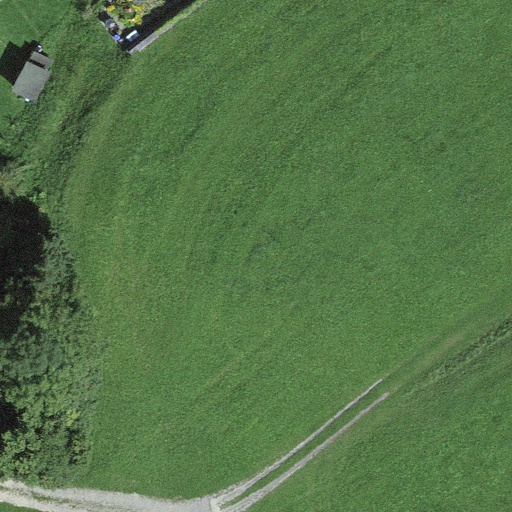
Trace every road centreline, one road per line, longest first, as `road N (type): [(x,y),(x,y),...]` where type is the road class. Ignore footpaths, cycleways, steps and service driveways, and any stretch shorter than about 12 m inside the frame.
road 1 (track): [(511,298),(224,511)]
road 2 (track): [(0,485),(133,511)]
